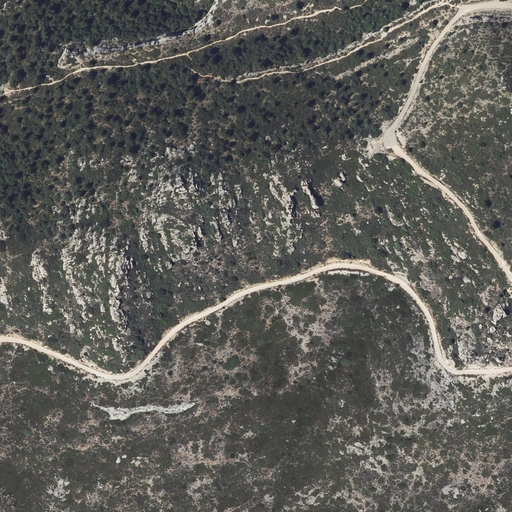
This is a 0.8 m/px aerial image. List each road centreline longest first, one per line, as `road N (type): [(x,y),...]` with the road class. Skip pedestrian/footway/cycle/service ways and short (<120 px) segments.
road 1 (track): [(0,341),(125,378),(176,328),(234,296),(338,265),(377,271),(409,290),(449,371),(511,369)]
road 2 (track): [(511,276),(453,196),(399,151),(391,130),(433,46),(461,13),(511,5)]
